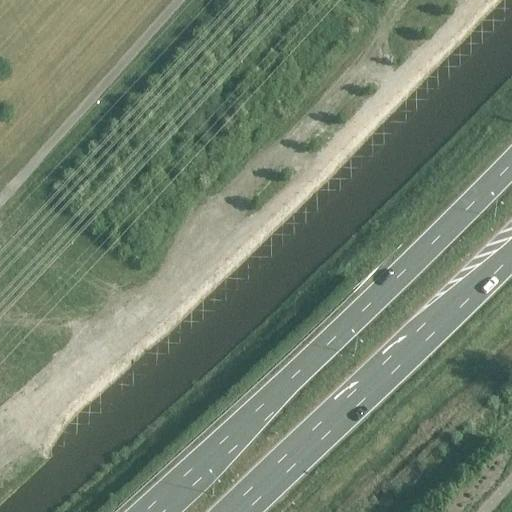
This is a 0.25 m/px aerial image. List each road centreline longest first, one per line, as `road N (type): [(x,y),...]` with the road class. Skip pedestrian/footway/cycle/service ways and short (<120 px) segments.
road 1 (trunk): [(511,157),(152,511)]
road 2 (trunk): [(242,511),(511,247)]
